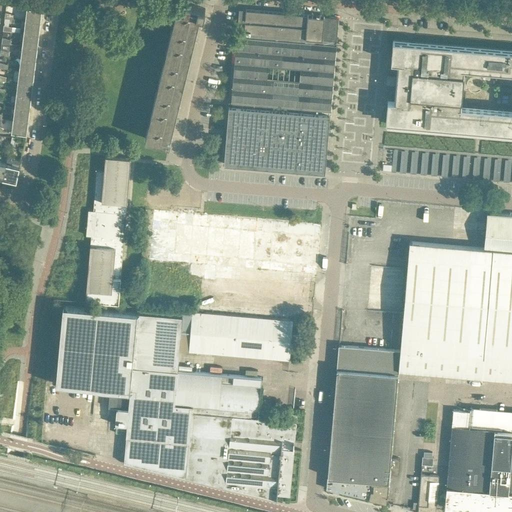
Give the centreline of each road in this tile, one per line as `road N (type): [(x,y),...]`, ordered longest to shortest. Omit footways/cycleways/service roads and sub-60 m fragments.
road 1 (unclassified): [(338,199),(203,185),(189,175),(194,110),(220,0)]
road 2 (unclassified): [(324,511),(313,509),(338,199)]
road 3 (residential): [(20,196),(37,143),(50,0)]
road 4 (unclassified): [(511,204),(352,189),(338,199)]
road 5 (residential): [(511,17),(358,4)]
